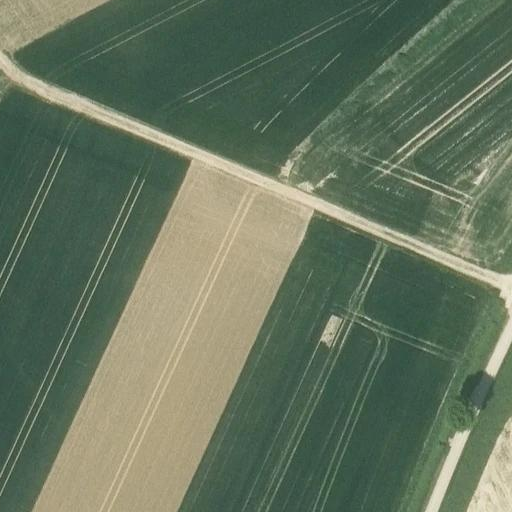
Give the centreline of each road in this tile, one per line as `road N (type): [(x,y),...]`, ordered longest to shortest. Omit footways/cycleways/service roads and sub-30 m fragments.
road 1 (track): [(0,58),(10,75),(511,288)]
road 2 (track): [(430,511),(511,324)]
